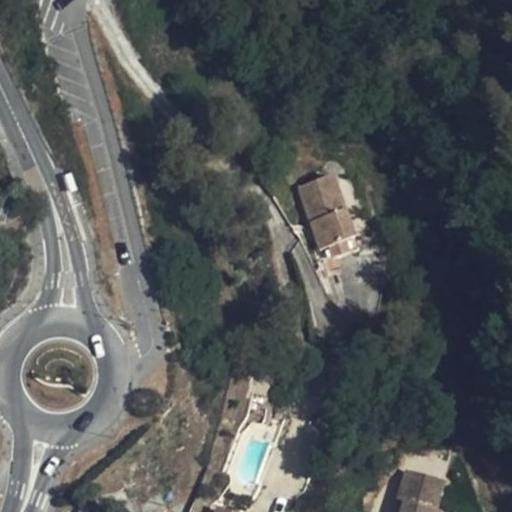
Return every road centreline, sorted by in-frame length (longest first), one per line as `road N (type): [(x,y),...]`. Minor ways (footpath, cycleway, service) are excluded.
road 1 (tertiary): [(0,94),(57,229),(64,319)]
road 2 (tertiary): [(46,426),(85,421),(111,391),(110,352),(83,324),(64,319)]
